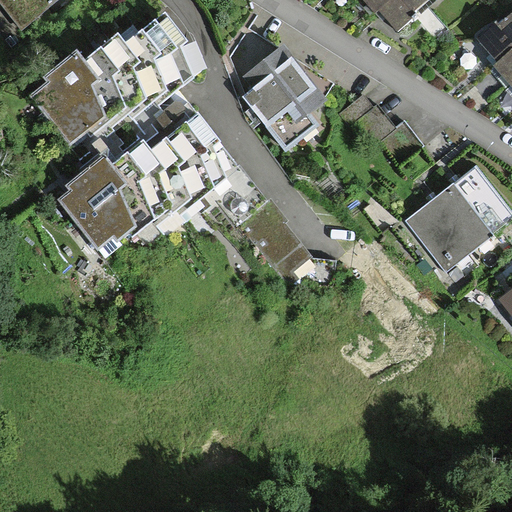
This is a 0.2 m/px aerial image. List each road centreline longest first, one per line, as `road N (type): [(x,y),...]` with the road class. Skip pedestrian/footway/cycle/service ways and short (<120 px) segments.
road 1 (residential): [(178,0),(206,40),(232,124),(325,252)]
road 2 (residential): [(511,152),(268,0)]
